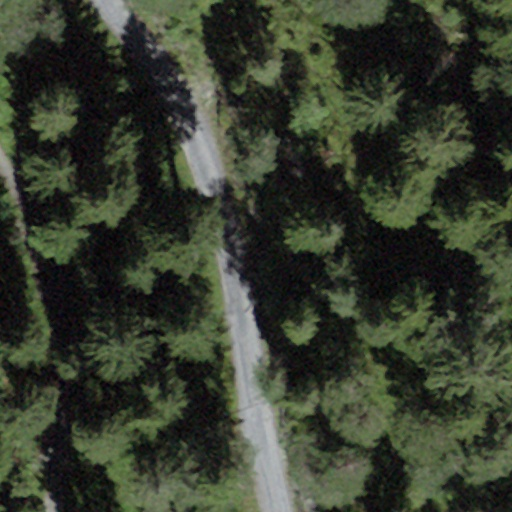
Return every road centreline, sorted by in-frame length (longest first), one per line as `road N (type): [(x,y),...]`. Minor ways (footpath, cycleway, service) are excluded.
road 1 (track): [(272,511),(220,169),(164,66),(113,0)]
road 2 (track): [(55,511),(34,283),(0,205)]
